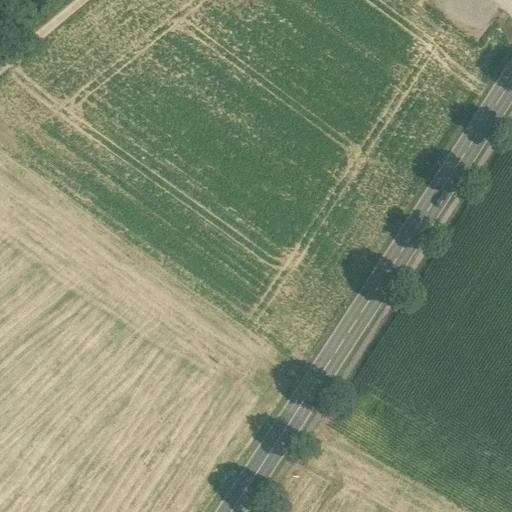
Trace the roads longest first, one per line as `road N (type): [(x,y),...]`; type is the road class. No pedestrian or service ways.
road 1 (track): [(0,68),(82,0),(511,5)]
road 2 (secondary): [(232,511),(511,81)]
